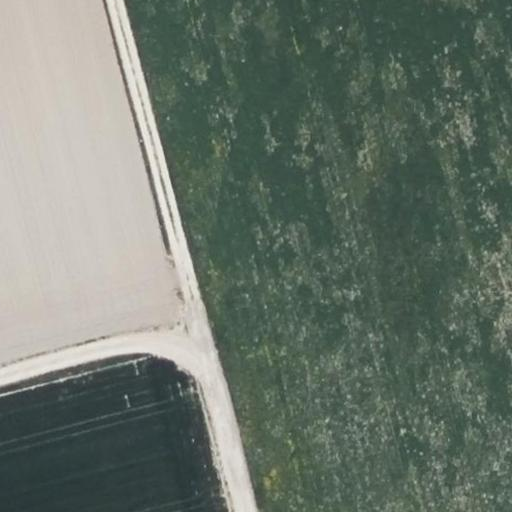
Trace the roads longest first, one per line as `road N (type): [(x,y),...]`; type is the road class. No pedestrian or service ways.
road 1 (track): [(111,0),(241,511)]
road 2 (track): [(0,384),(194,334)]
